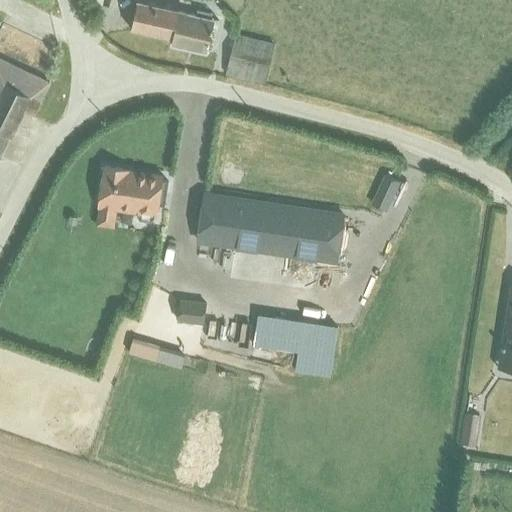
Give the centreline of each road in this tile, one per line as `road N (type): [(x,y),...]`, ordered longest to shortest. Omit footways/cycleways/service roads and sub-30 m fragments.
road 1 (unclassified): [(511,189),(399,136),(209,87),(169,83),(109,97)]
road 2 (residential): [(0,236),(49,145),(109,97)]
